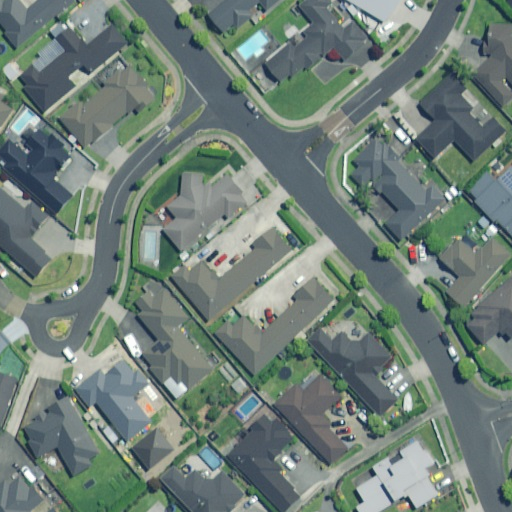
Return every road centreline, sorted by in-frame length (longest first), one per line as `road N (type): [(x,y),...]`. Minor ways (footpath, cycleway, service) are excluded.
road 1 (tertiary): [(473,426),(427,327),(288,168)]
road 2 (residential): [(222,91),(125,182),(109,209),(106,276),(93,298)]
road 3 (residential): [(450,0),(427,44),(288,168)]
